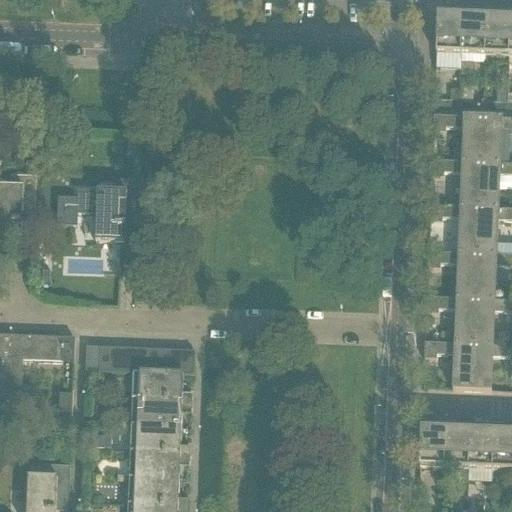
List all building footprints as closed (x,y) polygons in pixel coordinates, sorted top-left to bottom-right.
[(437,58),(436,73),(461,73),(461,65),(461,59),(463,12),(454,12),(453,22),(438,22),(437,58)] [(461,59),(485,60),(487,24),(472,23),(473,13),(463,12),(461,59)] [(485,60),(509,61),(511,14),(502,14),(501,24),(487,24),(485,60)] [(461,73),(461,77),(473,78),(474,66),(461,65),(461,73)] [(460,92),(460,103),(472,104),(472,92),(460,92)] [(464,133),(462,167),(482,168),(483,122),(434,120),(434,137),(446,137),(447,132),(464,133)] [(511,123),(483,122),(482,168),(501,168),(503,134),(511,134),(511,123)] [(462,178),(461,212),(480,213),(482,168),(462,167),(433,166),(432,182),(445,183),(445,177),(462,178)] [(482,168),(480,213),(500,213),(501,179),(511,179),(511,168),(501,168),(482,168)] [(0,190),(0,241),(22,243),(23,216),(35,216),(37,185),(37,181),(23,180),(12,180),(11,192),(0,190)] [(58,202),(57,229),(76,230),(77,217),(84,218),(97,218),(95,246),(125,247),(126,220),(138,220),(140,185),(126,185),(114,185),(113,196),(98,195),(85,195),(78,194),(77,203),(58,202)] [(460,223),(459,258),(478,259),(480,213),(461,212),(431,211),(430,227),(443,228),(443,223),(460,223)] [(480,213),(478,259),(498,260),(499,224),(511,224),(511,213),(500,213),(480,213)] [(458,269),(457,303),(476,304),(478,259),(459,258),(429,257),(428,274),(441,274),(441,269),(458,269)] [(478,259),(476,304),(496,304),(497,271),(511,271),(511,260),(498,260),(478,259)] [(43,275),(43,287),(51,287),(51,276),(43,275)] [(456,315),(455,349),(475,349),(476,304),(457,303),(427,302),(426,319),(439,319),(439,314),(456,315)] [(476,304),(475,349),(494,350),(495,316),(511,316),(511,305),(496,304),(476,304)] [(0,396),(0,419),(11,419),(31,420),(32,403),(22,402),(23,364),(62,366),(63,342),(2,339),(1,359),(1,363),(0,395),(0,396)] [(453,395),(473,396),(475,349),(455,349),(425,347),(425,364),(437,365),(437,359),(455,360),(453,395)] [(475,349),(473,396),(492,396),(493,361),(510,362),(510,367),(511,367),(511,350),(494,350),(475,349)] [(85,374),(97,375),(98,351),(86,350),(85,374)] [(97,375),(109,375),(110,351),(98,351),(97,375)] [(109,375),(121,376),(122,352),(110,351),(109,375)] [(121,376),(133,376),(134,352),(122,352),(121,376)] [(134,352),(133,376),(145,377),(146,353),(134,352)] [(146,353),(145,377),(157,377),(158,353),(146,353)] [(158,353),(157,377),(169,377),(170,354),(158,353)] [(169,377),(181,378),(182,354),(170,354),(169,377)] [(181,378),(183,378),(193,378),(194,355),(182,354),(181,378)] [(133,388),(132,403),(192,405),(193,397),(183,397),(183,378),(181,378),(169,377),(157,377),(145,377),(139,376),(139,388),(133,388)] [(59,421),(72,422),(73,398),(60,397),(59,421)] [(131,428),(131,429),(181,431),(182,413),(192,413),(192,405),(132,403),(132,416),(138,417),(137,429),(131,428)] [(420,472),(444,473),(446,427),(437,427),(436,436),(422,436),(420,472)] [(444,473),(468,474),(469,437),(455,437),(455,427),(446,427),(444,473)] [(468,474),(492,475),(494,429),(484,428),(484,438),(469,437),(468,474)] [(131,442),(130,456),(190,458),(190,450),(180,450),(181,431),(131,429),(131,430),(137,430),(137,442),(131,442)] [(492,475),(511,475),(511,439),(503,439),(503,429),(494,429),(492,475)] [(129,481),(129,482),(179,484),(180,466),(190,466),(190,458),(130,456),(129,469),(135,470),(135,482),(129,481)] [(27,511),(55,511),(56,505),(68,506),(70,470),(57,470),(45,469),(44,482),(29,481),(27,511)] [(128,495),(128,508),(188,511),(188,503),(178,503),(179,484),(129,482),(129,483),(135,483),(134,495),(128,495)]
